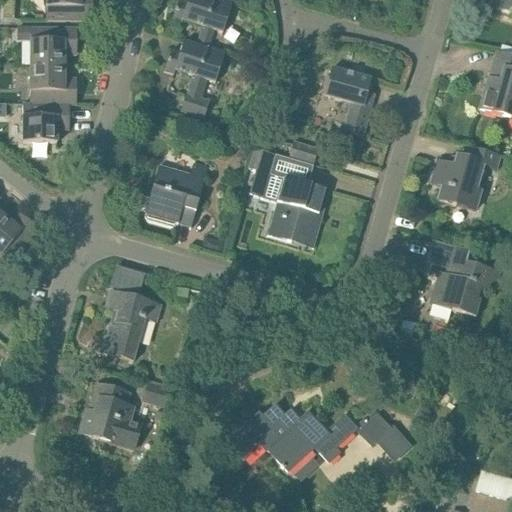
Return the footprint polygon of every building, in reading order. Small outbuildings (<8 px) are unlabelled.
[(14,20),(13,0),(2,0),(2,20),(14,20)] [(46,0),(47,22),(92,22),(92,0),(46,0)] [(213,0),(188,0),(187,5),(178,2),(171,23),(181,26),(182,21),(202,28),(196,47),(183,43),(207,51),(207,48),(213,31),(222,34),(232,4),(221,1),(218,0),(213,0),(214,0),(213,0)] [(511,17),(511,0),(489,0),(487,9),(509,14),(508,17),(511,17)] [(64,56),(76,56),(76,30),(16,29),(16,44),(30,43),(30,67),(64,67),(64,56)] [(207,51),(183,43),(179,55),(170,52),(163,73),(173,76),(175,72),(192,77),(186,96),(185,96),(180,112),(203,120),(209,102),(200,100),(206,81),(214,83),(224,54),(207,48),(207,51)] [(257,63),(268,66),(270,56),(268,51),(262,48),(257,63)] [(511,57),(497,53),(489,80),(488,80),(479,110),(511,119),(511,57)] [(63,80),(64,67),(30,67),(29,106),(76,106),(76,80),(63,80)] [(343,133),(362,138),(374,96),(367,94),(371,80),(331,69),(323,98),(351,106),(343,133)] [(76,106),(29,106),(23,106),(23,145),(56,145),(56,132),(69,132),(69,107),(76,107),(76,106)] [(292,143),(288,160),(312,168),(317,150),(292,143)] [(237,160),(247,163),(251,151),(240,147),(237,160)] [(471,150),(471,151),(468,161),(456,158),(453,167),(436,162),(430,184),(441,188),(437,202),(455,208),(457,203),(475,208),(480,193),(475,192),(482,166),(495,170),(499,158),(471,150)] [(274,157),(260,153),(253,151),(247,171),(255,173),(248,197),(276,205),(267,237),(267,238),(268,237),(291,244),(292,239),(295,240),(296,235),(314,240),(314,241),(315,241),(329,193),(269,176),(274,157)] [(500,161),(497,169),(508,173),(511,164),(500,161)] [(145,214),(144,217),(146,222),(172,229),(176,226),(181,210),(195,214),(208,169),(193,165),(190,177),(158,167),(149,201),(145,214)] [(0,217),(0,259),(10,267),(39,231),(19,215),(11,224),(1,216),(0,217)] [(203,237),(199,249),(220,255),(224,243),(203,237)] [(432,242),(428,256),(429,256),(429,255),(453,261),(450,272),(449,277),(438,274),(430,301),(429,305),(475,318),(483,290),(494,294),(500,274),(465,264),(469,252),(432,242)] [(1,301),(9,308),(16,300),(8,293),(1,301)] [(156,324),(160,307),(116,294),(116,296),(118,296),(106,338),(104,338),(99,354),(133,364),(137,346),(145,321),(156,324)] [(8,353),(16,356),(19,346),(11,343),(8,353)] [(24,358),(27,348),(19,346),(16,356),(24,358)] [(147,382),(141,404),(166,411),(173,389),(147,382)] [(98,441),(99,436),(115,440),(113,445),(133,451),(140,427),(128,424),(132,410),(125,407),(128,395),(97,386),(89,413),(85,412),(79,435),(98,441)] [(258,416),(227,444),(242,460),(243,462),(262,446),(281,467),(279,469),(282,471),(284,470),(287,474),(289,472),(308,455),(314,449),(328,464),(338,455),(335,452),(334,451),(355,431),(342,418),(326,433),(328,434),(326,436),(307,415),(299,421),(290,411),(284,417),(275,407),(262,419),(258,416)] [(376,415),(358,432),(371,447),(375,443),(390,429),(376,415)] [(479,481),(475,492),(499,499),(502,487),(479,481)]
